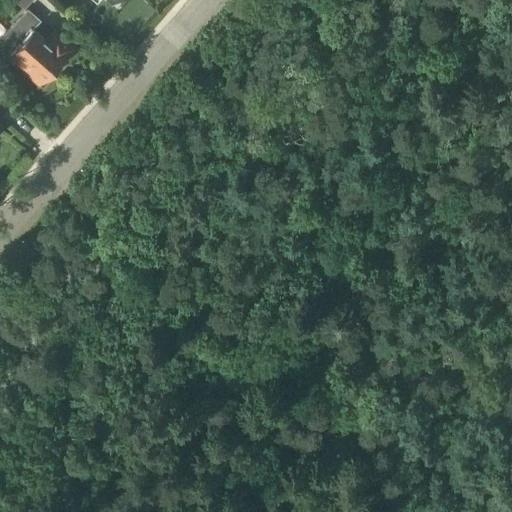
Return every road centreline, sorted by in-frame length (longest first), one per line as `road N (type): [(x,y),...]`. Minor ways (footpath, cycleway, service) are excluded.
road 1 (track): [(62,162),(96,183),(297,372),(336,389),(469,511)]
road 2 (residential): [(0,232),(206,0)]
